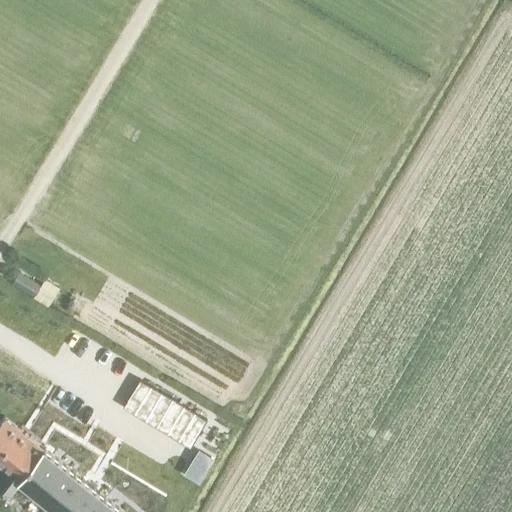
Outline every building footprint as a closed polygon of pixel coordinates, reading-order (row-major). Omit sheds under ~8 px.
[(33,297),(41,284),(19,270),(11,283),(33,297)] [(140,378),(123,406),(133,412),(150,384),(140,378)] [(69,418),(75,410),(40,381),(33,389),(69,418)] [(133,412),(144,419),(161,391),(150,384),(133,412)] [(155,425),(172,397),(161,391),(144,419),(155,425)] [(165,431),(182,404),(172,397),(155,425),(165,431)] [(182,404),(165,431),(176,438),(193,410),(182,404)] [(190,446),(207,418),(193,410),(176,438),(190,446)] [(3,416),(0,419),(0,462),(7,468),(0,476),(0,491),(2,493),(9,492),(20,478),(19,478),(43,448),(3,416)] [(44,449),(20,479),(61,511),(122,511),(142,488),(63,425),(44,449)] [(169,499),(179,504),(190,481),(181,476),(169,499)]
